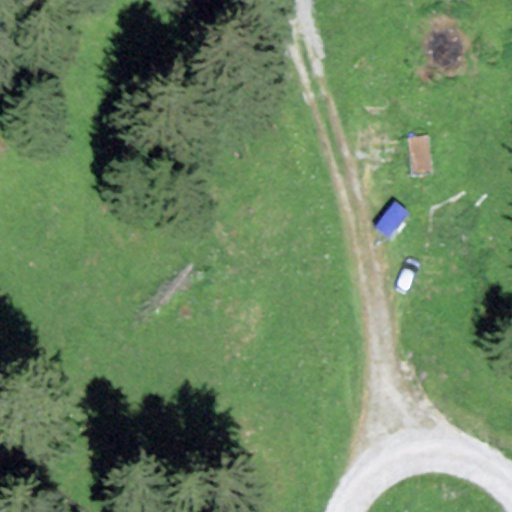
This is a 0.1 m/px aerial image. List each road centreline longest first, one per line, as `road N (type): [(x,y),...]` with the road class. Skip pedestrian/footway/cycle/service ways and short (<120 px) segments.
road 1 (track): [(419,455),(388,386),(374,263),(298,0)]
road 2 (residential): [(346,511),(354,485),(419,455),(492,471),(511,493)]
